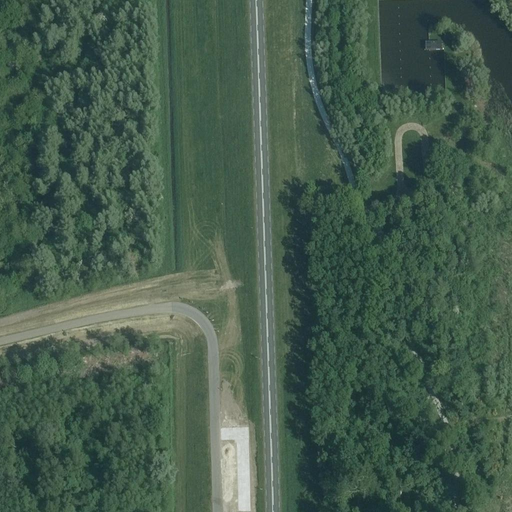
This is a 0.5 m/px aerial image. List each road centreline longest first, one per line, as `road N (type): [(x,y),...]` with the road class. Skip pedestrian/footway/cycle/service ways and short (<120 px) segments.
road 1 (primary): [(272,511),(256,0)]
road 2 (track): [(157,0),(165,279),(0,323)]
road 3 (unclassified): [(0,341),(120,314),(193,312),(210,347),(216,511)]
road 4 (track): [(0,359),(136,335),(207,332)]
road 5 (track): [(168,363),(0,391)]
road 6 (track): [(171,511),(168,347)]
